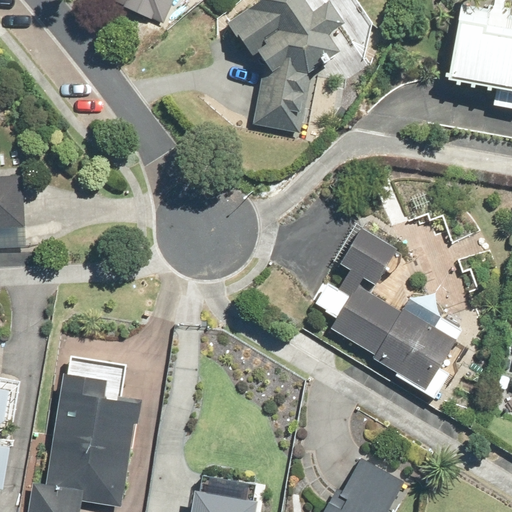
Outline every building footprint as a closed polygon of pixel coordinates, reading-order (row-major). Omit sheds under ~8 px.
[(121,0),(163,19),(172,0),(121,0)] [(308,65),(340,44),(329,27),(345,15),(334,0),(317,0),(314,3),(312,0),(253,0),(251,3),(230,17),(256,56),(264,51),(266,55),(253,121),(300,130),(311,77),(306,76),(308,65)] [(511,19),(459,11),(449,70),(498,78),(495,98),(511,101),(511,19)] [(350,96),(331,95),(331,109),(350,109),(350,96)] [(0,245),(27,244),(22,170),(0,171),(0,245)] [(374,353),(398,367),(397,370),(436,393),(442,380),(448,384),(458,366),(453,364),(462,348),(451,342),(462,324),(442,311),(436,322),(403,302),(400,307),(358,282),(365,271),(376,278),(397,241),(362,221),(341,258),(350,263),(339,283),(328,277),(316,297),(326,303),(326,305),(339,312),(331,325),(376,350),(374,353)] [(35,478),(29,511),(78,511),(82,496),(119,502),(134,416),(138,417),(142,394),(118,390),(118,393),(103,391),(106,374),(66,367),(47,480),(35,478)] [(0,483),(4,484),(10,439),(0,438),(0,427),(13,419),(20,374),(0,371),(0,483)] [(323,511),(387,511),(388,508),(405,478),(362,454),(343,486),(339,484),(323,511)]
